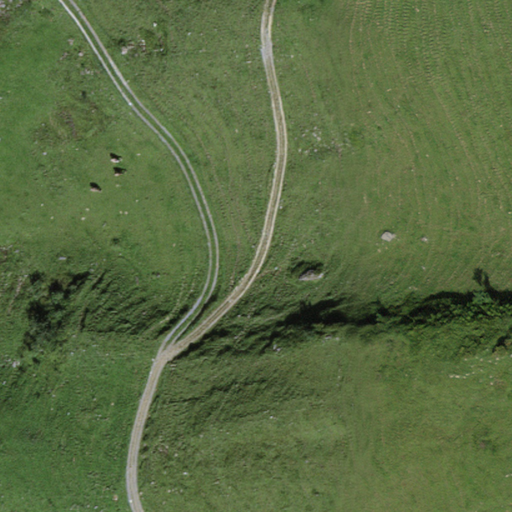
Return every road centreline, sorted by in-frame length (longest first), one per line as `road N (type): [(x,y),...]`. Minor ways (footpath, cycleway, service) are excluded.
road 1 (track): [(163,358),(211,276),(202,206),(172,146),(123,91),(62,0)]
road 2 (track): [(163,358),(214,321),(249,282),(266,247),(281,159),(265,41),(272,0)]
road 3 (track): [(136,511),(134,451),(163,358)]
